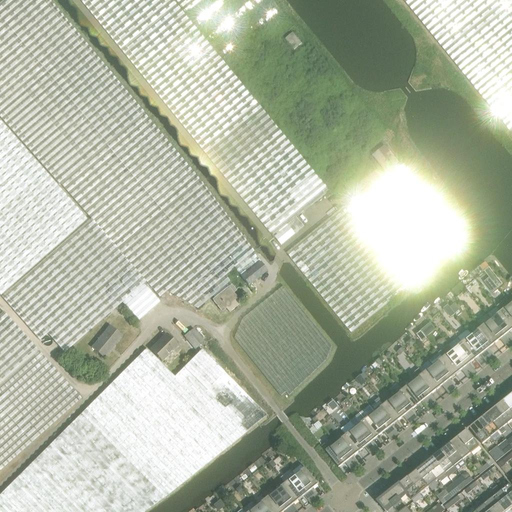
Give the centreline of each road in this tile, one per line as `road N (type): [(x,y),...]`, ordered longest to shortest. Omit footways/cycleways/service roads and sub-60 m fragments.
road 1 (unclassified): [(0,484),(165,317),(190,318),(222,335),(291,427)]
road 2 (residential): [(347,496),(511,365)]
